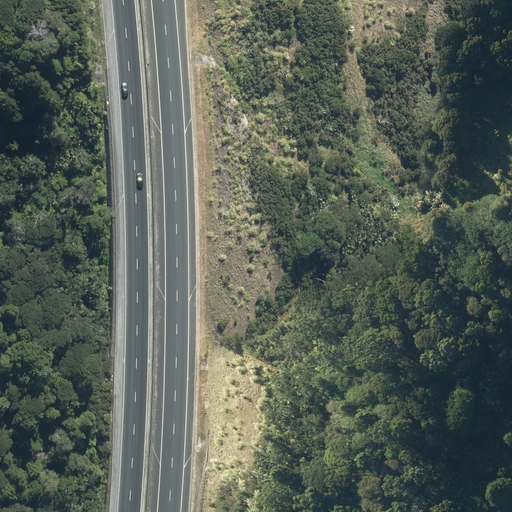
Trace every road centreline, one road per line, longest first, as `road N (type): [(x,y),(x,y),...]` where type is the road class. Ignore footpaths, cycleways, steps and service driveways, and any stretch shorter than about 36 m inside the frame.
road 1 (motorway): [(127,511),(136,215),(122,0)]
road 2 (motorway): [(162,0),(176,228),(167,511)]
